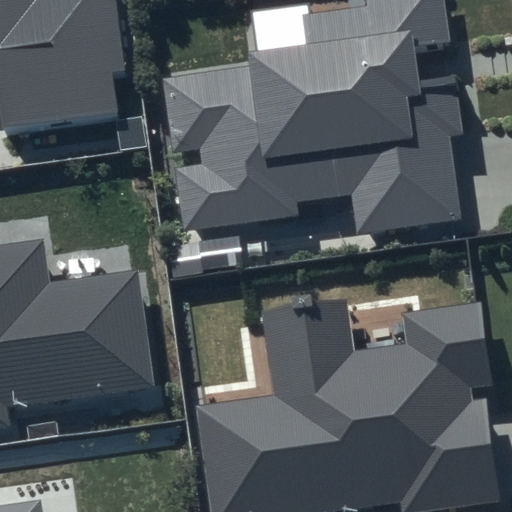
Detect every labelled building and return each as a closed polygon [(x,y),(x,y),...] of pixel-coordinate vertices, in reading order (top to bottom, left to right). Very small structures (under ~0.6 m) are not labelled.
[(0,0),(0,104),(5,131),(129,113),(112,0),(0,0)] [(247,67),(161,80),(183,229),(296,214),(296,201),(349,194),(356,233),(461,220),(448,136),(464,137),(442,0),(362,0),(364,5),(303,15),(307,43),(246,54),(247,67)] [(41,239),(0,245),(0,426),(12,425),(9,406),(153,387),(137,271),(45,283),(41,239)] [(273,396),(195,407),(210,511),(366,511),(503,494),(476,303),(402,313),(406,343),(352,350),(345,298),(260,312),(273,396)] [(0,511),(36,511),(35,501),(0,505),(0,511)]
